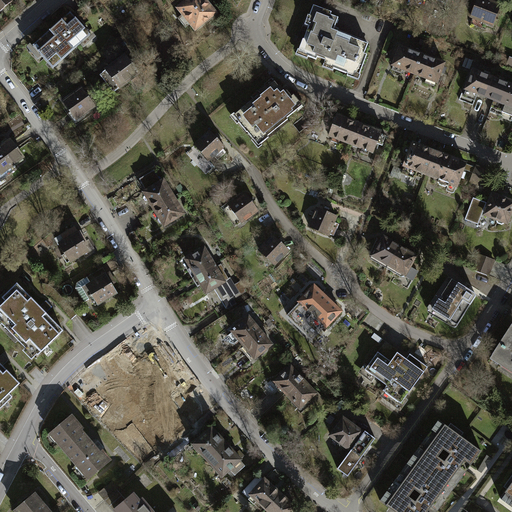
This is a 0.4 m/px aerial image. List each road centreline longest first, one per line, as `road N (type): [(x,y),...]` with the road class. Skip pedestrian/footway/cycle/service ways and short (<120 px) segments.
road 1 (residential): [(511,163),(293,75),(251,32),(264,0)]
road 2 (residential): [(464,351),(376,310),(282,222),(253,171)]
road 3 (residential): [(157,306),(67,162),(0,74)]
road 4 (residential): [(338,511),(239,420),(157,306)]
road 5 (residential): [(344,511),(464,351)]
road 6 (residential): [(23,438),(43,400),(84,355),(157,306)]
